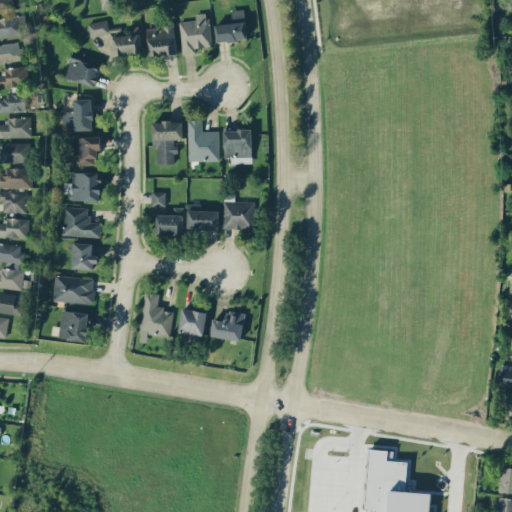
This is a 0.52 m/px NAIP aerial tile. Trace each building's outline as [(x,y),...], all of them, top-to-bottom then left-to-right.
[(0,0),(0,11),(14,10),(12,0),(0,0)] [(100,0),(102,8),(115,7),(114,0),(100,0)] [(216,42),(247,38),(243,8),(231,10),(232,22),(214,24),(216,42)] [(210,46),(209,12),(195,13),(196,20),(180,21),(181,54),(196,53),(195,47),(210,46)] [(0,36),(27,34),(25,14),(0,17),(0,36)] [(115,55),(142,52),(139,33),(122,35),(120,27),(108,28),(107,19),(88,22),(90,36),(112,33),(115,55)] [(148,55),(176,55),(175,25),(147,26),(148,55)] [(0,61),(21,60),(20,42),(0,43),(0,61)] [(94,86),(102,58),(72,50),(65,77),(94,86)] [(1,67),(2,74),(0,74),(0,86),(29,85),(28,65),(1,67)] [(0,112),(26,111),(25,92),(5,92),(5,98),(0,98),(0,112)] [(64,130),(93,129),(92,98),(74,98),(74,111),(63,111),(64,130)] [(5,123),(0,123),(0,137),(32,136),(31,116),(5,117),(5,123)] [(219,160),(219,130),(202,131),(202,119),(187,119),(188,160),(219,160)] [(158,163),(176,163),(175,139),(183,139),(183,120),(152,121),(152,146),(157,145),(158,163)] [(252,162),(251,128),(223,129),(224,156),(231,156),(231,163),(252,162)] [(96,164),(96,150),(101,150),(100,136),(73,137),(74,165),(96,164)] [(30,141),(1,142),(1,162),(30,162),(30,141)] [(0,185),(31,187),(32,167),(6,166),(6,173),(0,173),(0,185)] [(69,199),(100,200),(101,172),(72,171),(72,186),(69,186),(69,199)] [(27,192),(0,191),(0,200),(3,201),(3,211),(26,212),(27,192)] [(166,191),(152,191),(151,205),(165,205),(166,191)] [(255,201),(224,200),(223,228),(254,229),(255,201)] [(219,210),(201,210),(201,203),(188,203),(187,229),(219,229),(219,210)] [(100,236),(101,222),(89,221),(90,207),(62,206),(61,235),(100,236)] [(173,214),(156,214),(155,233),(183,234),(183,207),(174,206),(173,214)] [(0,236),(28,237),(29,217),(3,217),(3,222),(0,222),(0,236)] [(10,267),(21,269),(23,244),(0,242),(0,260),(11,261),(10,267)] [(93,262),(95,262),(96,243),(73,242),(72,268),(93,269),(93,262)] [(0,286),(22,289),(24,269),(0,267),(0,286)] [(95,277),(54,275),(53,300),(93,303),(95,277)] [(0,311),(23,314),(24,301),(16,299),(16,294),(0,291),(0,311)] [(174,309),(158,307),(159,293),(145,291),(138,340),(147,341),(148,334),(170,336),(174,309)] [(179,332),(204,335),(206,311),(181,308),(179,332)] [(59,338),(87,340),(88,312),(61,310),(59,338)] [(245,313),(226,310),(225,320),(213,318),(210,336),(241,340),(245,313)] [(0,335),(7,336),(8,316),(0,315),(0,335)] [(500,386),(511,386),(511,369),(511,364),(501,364),(500,386)] [(503,415),(511,415),(511,392),(504,392),(503,415)] [(406,491),(408,461),(387,460),(388,449),(369,448),(365,511),(429,511),(431,492),(406,491)] [(511,493),(511,467),(501,466),(499,492),(511,493)] [(511,511),(511,496),(498,497),(497,511),(511,511)]
